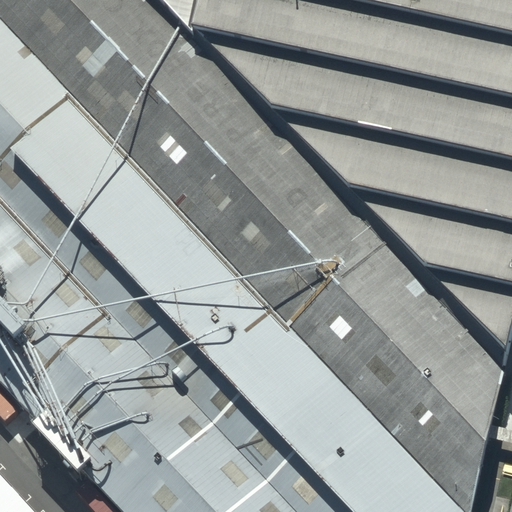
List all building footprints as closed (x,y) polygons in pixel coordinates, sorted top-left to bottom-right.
[(192,28),(164,0),(0,0),(0,16),(463,502),(495,339),(192,28)] [(164,0),(192,28),(198,0),(164,0)] [(511,0),(198,0),(192,28),(495,339),(511,263),(511,0)] [(460,511),(463,502),(0,16),(0,371),(131,511),(460,511)] [(0,511),(49,511),(0,457),(0,511)]
